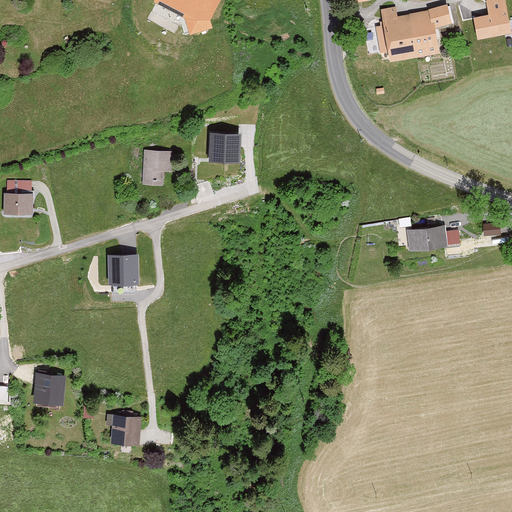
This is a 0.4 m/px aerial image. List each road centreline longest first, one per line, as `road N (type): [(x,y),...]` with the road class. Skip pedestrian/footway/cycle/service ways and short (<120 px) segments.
road 1 (tertiary): [(329,0),(343,97),(370,133),(399,154),(511,201)]
road 2 (residential): [(0,269),(255,190)]
